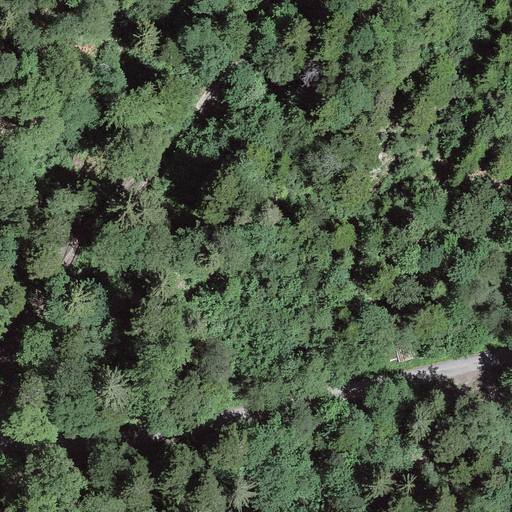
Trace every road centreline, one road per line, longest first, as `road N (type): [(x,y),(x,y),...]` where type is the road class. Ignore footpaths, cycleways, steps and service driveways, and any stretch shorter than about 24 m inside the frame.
road 1 (track): [(511,352),(139,434)]
road 2 (track): [(139,434),(0,485)]
road 3 (track): [(139,434),(0,443)]
